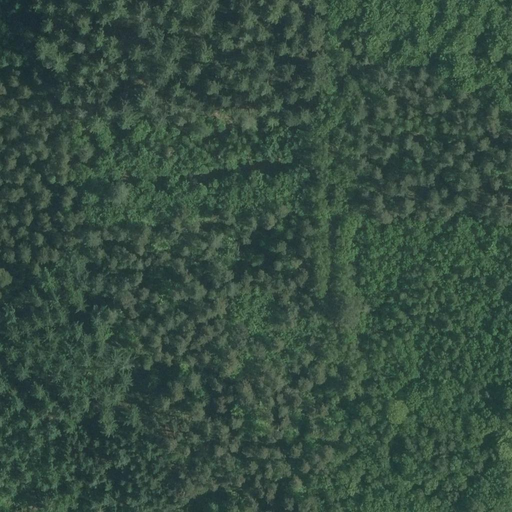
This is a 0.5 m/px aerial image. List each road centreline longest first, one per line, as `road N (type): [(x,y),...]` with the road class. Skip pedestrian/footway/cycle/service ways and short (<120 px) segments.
road 1 (track): [(320,511),(347,424),(349,389),(333,207),(511,208)]
road 2 (track): [(511,100),(339,31)]
road 3 (track): [(333,207),(339,31)]
road 4 (track): [(349,389),(511,398)]
